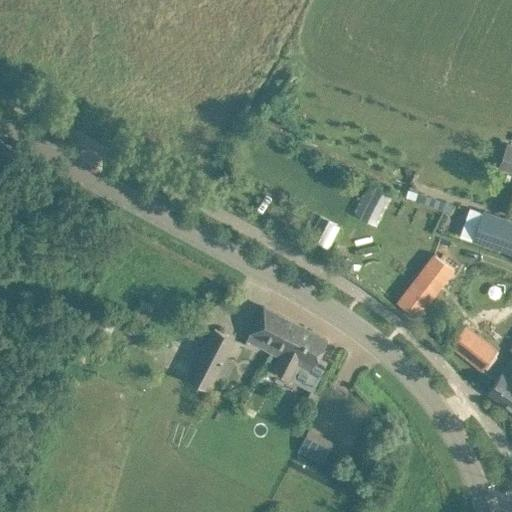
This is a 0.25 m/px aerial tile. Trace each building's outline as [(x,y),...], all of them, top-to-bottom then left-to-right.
[(511,144),(507,143),(499,165),(511,169),(511,144)] [(352,211),(376,223),(391,195),(366,182),(352,211)] [(511,247),(511,219),(469,205),(459,234),(511,252),(511,247)] [(397,301),(417,316),(454,268),(435,253),(397,301)] [(264,306),(247,338),(281,356),(274,370),(291,379),(298,364),(311,371),(315,363),(318,357),(327,339),(285,317),(271,310),(264,306)] [(449,344),(481,370),(497,349),(466,324),(449,344)] [(188,379),(207,389),(234,337),(215,327),(188,379)] [(502,371),(488,391),(511,409),(511,347),(511,349),(511,350),(511,372),(509,376),(502,371)] [(296,447),(323,460),(330,444),(303,432),(296,447)]
